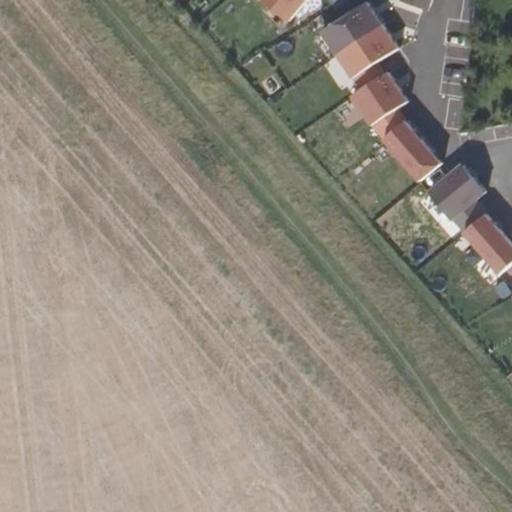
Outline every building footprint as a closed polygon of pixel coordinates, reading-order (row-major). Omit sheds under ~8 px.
[(291,24),(309,0),(262,0),(291,24)] [(322,34),(338,57),(384,26),(368,3),(322,34)] [(362,92),(386,76),(378,64),(400,49),(384,26),(338,57),(362,92)] [(374,128),(386,141),(408,123),(399,110),(410,102),(390,73),(386,76),(362,92),(354,98),(374,128)] [(422,183),(444,164),(408,123),(386,141),(422,183)] [(432,194),(467,234),(488,215),(478,201),(488,192),(465,165),(432,194)] [(503,275),(511,266),(511,242),(488,215),(467,234),(503,275)]
